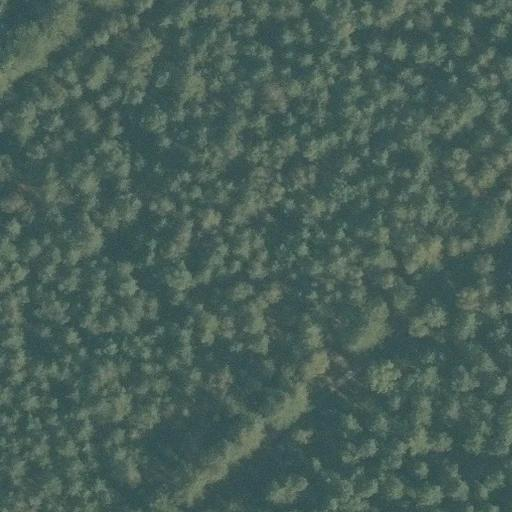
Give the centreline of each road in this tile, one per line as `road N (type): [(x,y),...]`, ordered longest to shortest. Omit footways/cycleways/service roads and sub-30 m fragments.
road 1 (track): [(511,224),(174,511)]
road 2 (track): [(0,92),(106,0)]
